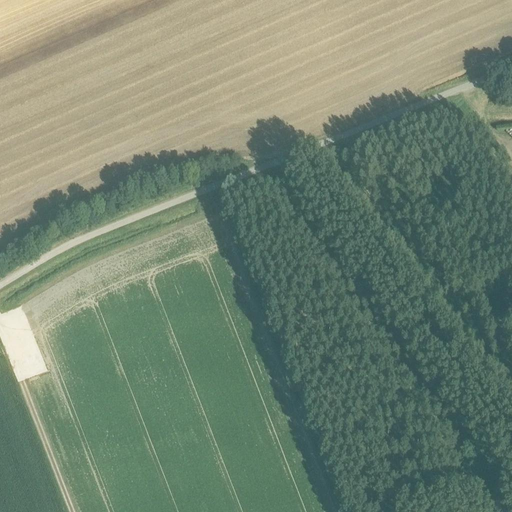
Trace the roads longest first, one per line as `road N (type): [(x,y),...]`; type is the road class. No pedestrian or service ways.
road 1 (unclassified): [(0,285),(77,241),(511,68)]
road 2 (track): [(18,383),(68,511)]
